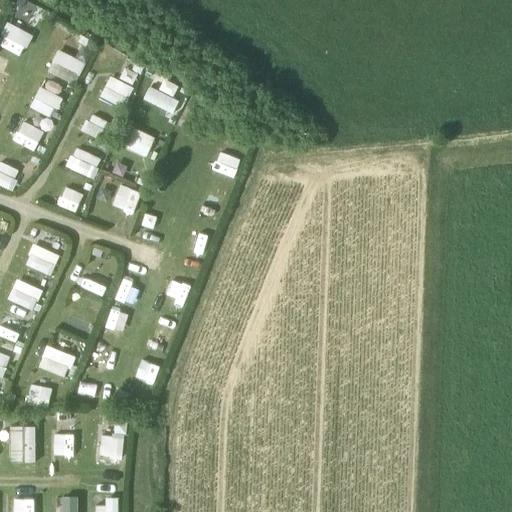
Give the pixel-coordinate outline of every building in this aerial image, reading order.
[(8,22),(0,39),(0,45),(22,57),(33,34),(8,22)] [(75,85),(86,63),(58,49),(47,71),(75,85)] [(0,95),(1,96),(12,76),(0,69),(0,95)] [(55,116),(63,97),(40,86),(31,106),(55,116)] [(143,94),(139,105),(161,113),(165,102),(143,94)] [(13,141),(38,150),(45,129),(21,120),(13,141)] [(130,132),(125,151),(146,156),(151,137),(130,132)] [(0,184),(14,190),(22,170),(0,161),(0,184)] [(134,213),(142,192),(120,184),(112,205),(134,213)] [(58,206),(78,210),(83,191),(63,187),(58,206)] [(34,243),(25,264),(52,275),(61,254),(34,243)] [(138,293),(143,278),(126,272),(121,287),(138,293)] [(16,278),(8,299),(38,309),(45,289),(16,278)] [(67,376),(75,355),(46,345),(39,366),(67,376)] [(0,377),(1,378),(11,357),(0,351),(0,377)] [(133,380),(152,387),(159,368),(140,361),(133,380)] [(28,404),(49,406),(51,386),(30,384),(28,404)] [(114,422),(114,435),(100,434),(100,455),(125,456),(125,422),(114,422)] [(36,461),(37,425),(11,425),(10,461),(36,461)] [(79,462),(80,433),(54,433),(54,461),(79,462)] [(79,511),(79,496),(63,495),(62,511),(79,511)] [(94,506),(94,511),(119,511),(119,496),(105,497),(106,505),(94,506)] [(13,499),(13,511),(35,511),(35,498),(13,499)]
